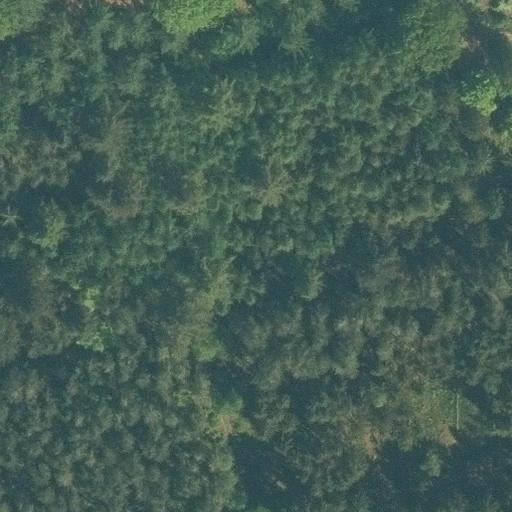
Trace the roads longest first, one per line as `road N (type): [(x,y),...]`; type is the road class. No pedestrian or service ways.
road 1 (track): [(142,78),(252,506)]
road 2 (track): [(462,0),(142,78)]
road 3 (track): [(142,78),(0,113)]
